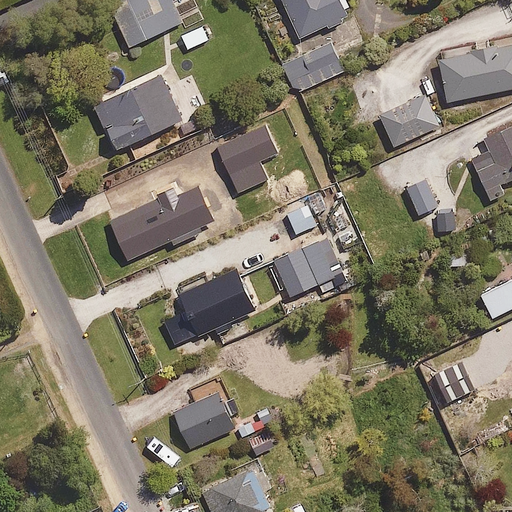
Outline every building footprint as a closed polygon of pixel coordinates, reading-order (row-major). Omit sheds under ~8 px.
[(182,23),(171,0),(122,0),(111,5),(130,47),(182,23)] [(348,17),(340,0),(282,0),(300,38),(348,17)] [(212,38),(206,25),(183,36),(188,49),(212,38)] [(344,71),(331,43),(284,66),(297,93),(344,71)] [(511,88),(511,45),(440,61),(449,102),(511,88)] [(182,120),(162,75),(95,106),(116,151),(182,120)] [(440,126),(427,96),(381,116),(395,146),(440,126)] [(511,180),(511,126),(486,138),(492,152),(473,160),(492,201),(505,195),(501,186),(511,180)] [(260,161),(247,132),(218,146),(231,174),(260,161)] [(438,208),(428,181),(409,188),(419,215),(438,208)] [(201,232),(186,196),(138,216),(154,252),(201,232)] [(458,221),(452,204),(434,211),(440,228),(458,221)] [(317,225),(309,206),(288,215),(297,234),(317,225)] [(343,274),(328,238),(275,261),(291,296),(343,274)] [(177,345),(215,328),(218,335),(234,328),(230,321),(255,310),(237,270),(174,298),(180,310),(165,317),(177,345)] [(511,308),(511,280),(482,294),(492,317),(511,308)] [(511,317),(498,324),(503,334),(511,330),(511,317)] [(237,428),(216,381),(192,392),(197,403),(175,413),(190,449),(237,428)] [(275,447),(268,432),(250,441),(257,456),(275,447)] [(271,488),(258,461),(235,471),(237,476),(203,492),(212,511),(264,511),(271,509),(263,492),(271,488)]
